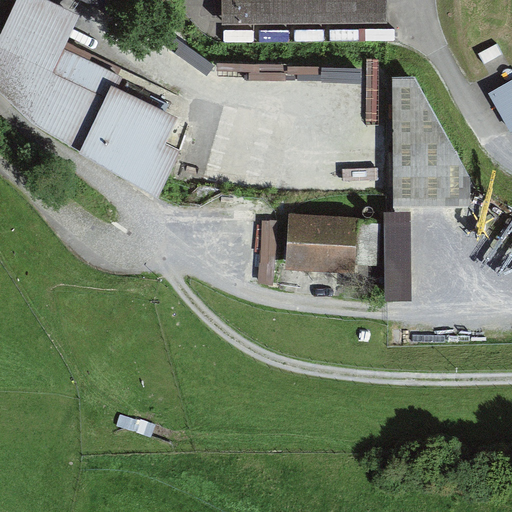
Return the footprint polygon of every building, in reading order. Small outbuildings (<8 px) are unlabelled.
[(157,197),(181,145),(166,138),(179,112),(109,80),(114,68),(87,56),(100,28),(77,17),(81,10),(58,0),(12,0),(0,28),(0,88),(34,121),(157,197)] [(225,0),(225,45),(389,46),(389,0),(225,0)] [(416,75),(394,75),(393,175),(469,175),(416,75)] [(508,137),(511,134),(511,86),(488,99),(508,137)] [(227,107),(213,177),(259,187),(274,117),(227,107)] [(358,217),(289,212),(285,271),(381,277),(384,226),(358,224),(358,217)]
